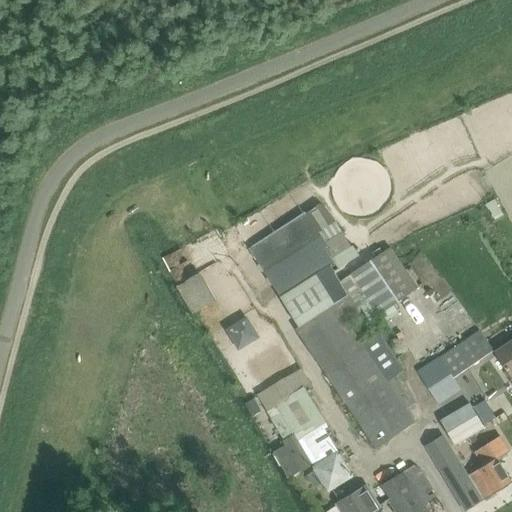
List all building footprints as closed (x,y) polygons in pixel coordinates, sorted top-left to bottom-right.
[(306,212),(249,249),(300,327),(349,295),(341,281),(331,266),(335,264),(325,249),(328,247),(319,232),(307,214),(306,212)] [(335,222),(319,232),(328,247),(325,249),(335,264),(339,269),(359,256),(353,246),(352,247),(336,222),(335,222)] [(347,277),(341,281),(349,295),(358,309),(361,308),(370,321),(378,316),(381,314),(394,305),(399,302),(418,288),(391,248),(351,274),(351,275),(347,277)] [(192,313),(215,301),(199,272),(177,285),(192,313)] [(300,327),(296,329),(376,448),(415,422),(407,409),(416,403),(398,376),(404,371),(379,333),(363,344),(350,325),(363,316),(358,309),(349,295),(300,327)] [(492,352),(478,331),(417,371),(438,403),(460,389),(452,378),(492,352)] [(511,377),(511,376),(511,339),(495,351),(511,377)] [(312,465),(336,450),(324,430),(328,427),(303,388),(266,411),(285,440),(294,435),(312,465)] [(483,425),(494,418),(484,400),(472,407),(469,403),(441,420),(455,444),(484,427),(483,425)] [(497,458),(510,450),(502,435),(475,450),(484,466),(468,476),(482,500),(511,482),(497,458)] [(482,500),(468,476),(444,437),(427,447),(465,510),(482,500)] [(283,465),(284,464),(293,459),(288,449),(279,454),(277,455),(275,456),(281,466),(283,465)] [(338,451),(312,467),(315,472),(322,484),(328,493),(353,477),(338,451)] [(428,511),(423,504),(435,496),(415,464),(381,485),(398,511),(428,511)] [(382,511),(367,486),(337,504),(341,511),(382,511)]
